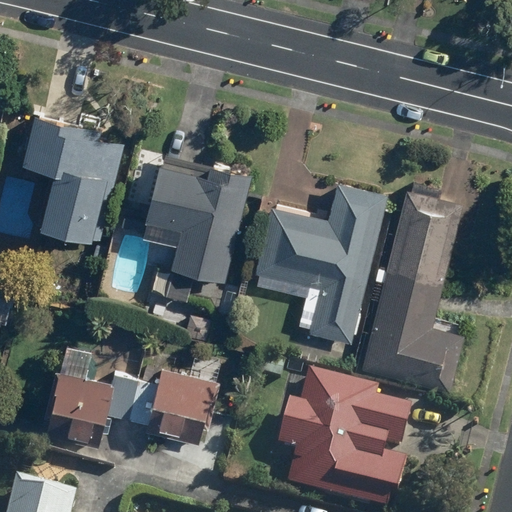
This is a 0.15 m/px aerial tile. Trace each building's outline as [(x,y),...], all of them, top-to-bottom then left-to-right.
[(111,114),(41,99),(28,160),(62,167),(51,221),(107,232),(128,136),(108,131),(111,114)] [(229,278),(256,164),(219,155),(216,164),(162,151),(144,228),(176,236),(164,289),(190,295),(196,270),(229,278)] [(356,342),(391,189),(341,178),(334,209),(277,196),(257,284),(310,296),(302,330),(356,342)] [(469,196),(411,182),(366,366),(458,389),(473,329),(439,321),(469,196)] [(67,363),(61,362),(47,426),(112,441),(119,410),(151,418),(149,428),(204,441),(219,375),(165,362),(162,377),(119,367),(116,378),(92,373),(99,343),(73,337),(67,363)] [(296,358),(260,352),(256,376),(292,382),(296,358)] [(386,384),(311,368),(304,400),(295,398),(285,446),(301,449),(298,462),(297,463),(297,464),(296,465),(296,466),(295,467),(295,468),(295,469),(295,470),(294,471),(294,472),(294,473),(294,474),(294,475),(294,476),(294,477),(295,478),(295,479),(295,480),(296,481),(296,482),(297,483),(297,484),(298,485),(298,486),(299,487),(300,487),(301,488),(301,489),(302,489),(303,490),(304,490),(305,491),(306,491),(307,491),(308,492),(394,510),(398,493),(404,494),(412,456),(397,452),(398,444),(410,447),(419,405),(383,398),(386,384)] [(72,511),(79,485),(21,473),(12,511),(72,511)]
